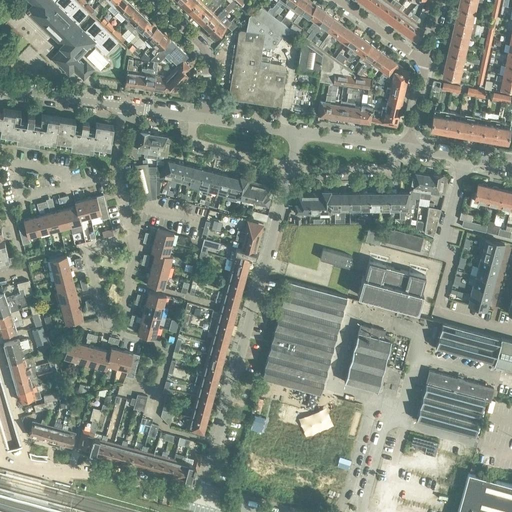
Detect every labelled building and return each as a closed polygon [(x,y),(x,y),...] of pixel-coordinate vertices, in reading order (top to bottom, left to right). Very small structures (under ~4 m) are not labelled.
[(28,9),(27,10),(29,12),(30,12),(64,45),(62,47),(64,48),(54,58),(69,73),(74,67),(83,77),(92,68),(86,62),(83,65),(76,58),(89,46),(93,42),(106,55),(118,42),(96,20),(85,31),(78,24),(89,13),(75,0),(57,0),(55,3),(52,0),(31,0),(35,3),(29,9),(28,9)] [(108,9),(114,16),(129,1),(127,0),(116,0),(111,6),(108,9)] [(184,0),(181,4),(188,11),(198,0),(184,0)] [(198,0),(188,11),(195,17),(207,6),(212,0),(198,0)] [(245,2),(241,7),(249,15),(249,16),(261,7),(262,6),(261,5),(256,10),(246,0),(245,0),(245,1),(245,2)] [(270,7),(268,10),(274,15),(284,0),(278,0),(273,7),(270,7)] [(284,0),(274,15),(277,17),(278,15),(279,14),(280,12),(285,5),(290,9),(296,0),(284,0)] [(282,18),(281,20),(290,27),(291,25),(302,10),(303,10),(306,6),(305,5),(307,0),(296,0),(290,9),(294,12),(290,18),(285,15),(283,17),(282,18)] [(291,25),(290,27),(298,32),(299,31),(301,27),(296,24),(303,14),(309,18),(309,17),(318,6),(318,5),(316,4),(315,5),(309,0),(308,0),(307,0),(305,5),(306,6),(303,10),(302,10),(291,25)] [(365,0),(364,3),(372,9),(379,0),(365,0)] [(379,0),(372,9),(381,16),(390,3),(386,0),(379,0)] [(394,0),(392,0),(390,3),(381,16),(390,22),(399,9),(393,5),(396,1),(394,0)] [(474,0),(459,0),(458,8),(474,12),(476,0),(474,0)] [(124,19),(125,19),(136,8),(129,1),(114,16),(121,22),(124,19)] [(94,9),(87,3),(85,6),(91,12),(94,9)] [(304,30),(302,33),(304,34),(308,37),(316,26),(319,21),(318,21),(321,16),(322,17),(326,12),(326,11),(318,5),(318,6),(309,17),(314,20),(306,32),(304,30)] [(402,5),(399,9),(390,22),(398,28),(407,15),(401,10),(404,7),(402,5)] [(195,17),(203,24),(214,13),(207,6),(195,17)] [(237,42),(228,98),(281,106),(284,70),(269,67),(269,63),(269,62),(268,62),(269,57),(260,55),(262,45),(272,47),(274,47),(283,35),(291,41),(298,32),(290,27),(281,20),(277,17),(274,15),(268,10),(262,6),(261,7),(249,16),(246,30),(241,29),(238,30),(237,42)] [(142,14),(136,8),(125,19),(128,22),(124,25),(128,29),(142,14)] [(214,13),(203,24),(209,30),(207,32),(209,33),(225,16),(229,11),(226,8),(217,16),(214,13)] [(474,12),(458,8),(455,19),(471,23),(474,12)] [(316,26),(308,37),(310,39),(311,39),(314,35),(317,31),(322,35),(326,29),(334,17),(326,11),(326,12),(322,17),(321,16),(318,21),(319,21),(316,26)] [(407,15),(398,28),(406,34),(416,21),(410,17),(413,13),(410,11),(407,15)] [(135,35),(138,32),(149,20),(142,14),(128,29),(135,35)] [(225,16),(209,33),(214,39),(227,26),(232,30),(241,22),(236,17),(231,22),(225,16)] [(322,41),(319,45),(324,49),(327,46),(336,33),(335,32),(338,28),(339,29),(343,24),(343,23),(334,17),(326,29),(329,31),(322,41)] [(418,17),(416,21),(406,34),(416,40),(425,28),(418,23),(421,19),(418,17)] [(455,19),(453,30),(469,34),(471,23),(455,19)] [(151,22),(149,20),(138,32),(142,35),(134,43),(138,47),(139,45),(157,26),(152,21),(151,22)] [(336,33),(327,46),(330,48),(337,37),(343,41),(345,42),(353,31),(351,29),(350,29),(343,23),(343,24),(339,29),(338,28),(335,32),(336,33)] [(147,42),(151,46),(164,32),(157,26),(139,45),(143,48),(145,45),(144,45),(147,42)] [(122,34),(115,28),(111,32),(118,38),(122,34)] [(453,30),(450,42),(466,45),(469,34),(453,30)] [(152,51),(155,55),(171,39),(164,32),(151,46),(149,48),(152,51)] [(363,38),(354,32),(346,43),(351,47),(349,49),(352,52),(356,47),(355,47),(358,42),(360,43),(363,38)] [(302,43),(297,70),(319,74),(323,51),(320,49),(303,36),(302,43)] [(357,52),(362,56),(371,44),(363,38),(360,43),(358,42),(355,47),(356,47),(352,52),(356,54),(357,52)] [(180,48),(171,39),(155,55),(151,59),(150,60),(153,61),(157,61),(160,62),(165,57),(168,53),(172,57),(180,48)] [(466,45),(450,42),(448,53),(464,56),(466,45)] [(380,50),(371,44),(362,56),(359,60),(363,63),(357,72),(361,74),(363,71),(364,72),(373,59),(372,58),(375,54),(377,55),(380,50)] [(109,61),(94,47),(85,56),(101,71),(109,61)] [(173,61),(174,62),(184,52),(180,48),(172,57),(170,59),(173,61)] [(374,64),(379,68),(388,56),(380,50),(377,55),(375,54),(372,58),(373,59),(364,72),(367,74),(374,64)] [(319,74),(318,80),(333,83),(352,86),(363,87),(369,88),(370,77),(357,75),(352,71),(323,51),(319,74)] [(188,56),(185,53),(184,52),(174,62),(177,65),(170,72),(182,84),(190,76),(185,72),(190,67),(184,61),(188,56)] [(347,58),(339,52),(335,58),(343,64),(347,58)] [(464,56),(448,53),(445,64),(461,67),(464,56)] [(397,63),(388,56),(379,68),(383,71),(379,77),(380,78),(377,82),(381,84),(393,68),(397,63)] [(129,58),(124,86),(134,87),(136,71),(137,69),(137,66),(132,66),(133,59),(129,58)] [(146,68),(143,89),(153,90),(155,75),(157,61),(153,61),(152,67),(154,67),(153,69),(146,68)] [(398,64),(397,63),(393,68),(395,69),(392,80),(406,83),(409,70),(402,69),(402,67),(398,64)] [(461,67),(445,64),(443,75),(452,77),(451,81),(456,82),(457,78),(458,79),(461,67)] [(503,76),(511,77),(511,66),(505,65),(503,76)] [(136,71),(134,87),(143,89),(146,68),(142,68),(141,70),(137,69),(136,71)] [(175,92),(178,89),(182,84),(170,72),(166,77),(165,76),(155,75),(153,90),(165,92),(170,87),(175,92)] [(511,89),(511,77),(503,76),(501,87),(511,89)] [(386,91),(403,95),(406,83),(392,80),(390,88),(387,87),(386,91)] [(320,100),(317,114),(327,116),(328,110),(330,111),(331,105),(330,105),(333,85),(338,85),(329,84),(326,101),(320,100)] [(327,116),(338,118),(341,103),(335,102),(338,85),(333,85),(330,105),(331,105),(330,111),(328,110),(327,116)] [(341,100),(341,103),(338,118),(347,119),(348,114),(350,114),(351,108),(350,108),(351,102),(353,93),(354,88),(346,87),(345,92),(348,92),(347,101),(341,100)] [(387,103),(401,106),(403,95),(386,91),(385,95),(388,96),(387,103)] [(347,119),(358,121),(361,107),(354,106),(355,99),(356,94),(353,93),(351,102),(350,108),(351,108),(350,114),(348,114),(347,119)] [(492,99),(501,101),(502,94),(494,93),(492,99)] [(502,94),(501,101),(509,103),(510,96),(502,94)] [(382,107),(381,112),(388,113),(388,112),(394,114),(393,115),(398,116),(401,106),(387,103),(385,108),(382,107)] [(361,107),(358,121),(369,122),(370,121),(370,117),(372,108),(371,108),(372,105),(361,104),(361,107)] [(50,138),(55,139),(58,116),(41,114),(40,120),(33,119),(34,113),(28,112),(27,118),(20,117),(21,110),(3,108),(2,111),(0,123),(1,123),(0,127),(0,130),(5,131),(5,135),(16,137),(16,138),(38,141),(49,142),(50,138)] [(434,110),(431,127),(456,132),(459,114),(455,113),(455,112),(440,109),(439,110),(434,110)] [(391,124),(396,125),(398,116),(393,115),(394,114),(388,112),(388,113),(381,112),(380,115),(383,116),(383,120),(378,118),(377,122),(391,126),(391,124)] [(456,132),(464,133),(482,136),(485,118),(480,117),(480,116),(464,114),(464,115),(459,114),(456,132)] [(75,119),(58,116),(55,139),(60,139),(59,144),(70,145),(70,146),(93,149),(104,150),(104,146),(110,147),(113,125),(96,122),(95,128),(88,127),(89,121),(82,120),(81,126),(74,125),(75,119)] [(482,136),(499,139),(507,141),(510,123),(505,122),(505,121),(490,118),(489,119),(485,118),(482,136)] [(147,153),(150,133),(150,131),(138,129),(136,137),(139,138),(138,149),(145,150),(144,157),(147,157),(147,153)] [(156,158),(156,154),(159,135),(150,133),(147,153),(147,157),(156,158)] [(169,136),(159,135),(156,154),(156,158),(165,160),(166,160),(169,136)] [(134,165),(140,199),(140,201),(144,201),(151,199),(149,173),(147,158),(143,159),(143,163),(138,164),(134,165)] [(165,160),(161,176),(161,177),(168,179),(167,184),(169,184),(174,162),(166,160),(165,160)] [(176,180),(180,181),(184,165),(174,162),(169,184),(174,186),(176,180)] [(194,167),(184,165),(180,181),(187,183),(186,188),(188,188),(194,167)] [(191,184),(198,186),(203,169),(194,167),(188,188),(190,189),(191,184)] [(212,172),(203,169),(198,186),(202,187),(201,191),(207,192),(212,172)] [(210,189),(217,191),(221,174),(212,172),(207,192),(209,193),(210,189)] [(423,174),(417,173),(413,172),(410,192),(411,192),(411,193),(411,212),(411,207),(414,207),(414,204),(415,201),(416,191),(420,192),(420,193),(421,193),(423,174)] [(430,193),(431,193),(434,173),(430,173),(430,175),(423,174),(421,193),(420,197),(429,199),(430,193)] [(443,175),(434,173),(431,193),(437,194),(440,195),(443,175)] [(231,176),(221,174),(217,191),(224,193),(223,197),(225,198),(231,176)] [(228,194),(235,196),(240,179),(231,176),(225,198),(227,198),(228,194)] [(242,202),(244,202),(250,179),(240,177),(240,179),(235,196),(243,198),(242,202)] [(250,179),(244,202),(249,204),(250,199),(254,201),(259,183),(250,181),(250,179)] [(270,186),(259,183),(254,201),(267,204),(269,196),(268,196),(270,186)] [(481,184),(477,183),(476,191),(473,191),(472,198),(479,200),(479,202),(486,203),(490,186),(487,186),(486,184),(482,183),(481,184)] [(494,186),(492,187),(490,186),(486,203),(493,205),(493,203),(498,204),(502,189),(498,188),(498,187),(494,186)] [(511,200),(511,191),(502,189),(498,204),(503,205),(502,208),(510,210),(511,200)] [(330,212),(330,193),(330,191),(319,191),(319,193),(320,212),(330,212)] [(380,212),(390,212),(390,192),(380,193),(380,212)] [(399,192),(390,192),(390,212),(399,212),(399,192)] [(410,192),(399,192),(399,212),(399,219),(399,223),(404,223),(404,212),(410,212),(411,212),(411,193),(411,192),(410,192)] [(295,213),(310,213),(310,193),(299,193),(299,196),(297,196),(297,203),(295,203),(295,213)] [(310,213),(320,212),(319,193),(310,193),(310,213)] [(340,217),(340,215),(340,193),(330,193),(330,212),(335,212),(335,223),(340,223),(340,217)] [(350,193),(340,193),(340,215),(344,215),(344,212),(349,212),(349,224),(350,224),(350,193)] [(360,193),(350,193),(350,224),(360,223),(360,219),(356,219),(355,212),(360,212),(360,193)] [(370,193),(360,193),(360,212),(370,212),(370,193)] [(380,193),(370,193),(370,212),(380,212),(380,193)] [(102,219),(109,217),(103,194),(86,198),(90,216),(100,213),(102,219)] [(75,201),(76,205),(79,219),(80,218),(90,216),(86,198),(75,201)] [(429,202),(426,222),(424,232),(434,236),(441,208),(433,207),(434,203),(429,202)] [(81,222),(80,218),(79,219),(76,205),(66,208),(70,225),(81,222)] [(55,211),(60,228),(70,225),(66,208),(55,211)] [(266,221),(268,214),(252,210),(250,217),(266,221)] [(55,211),(45,213),(49,231),(60,228),(55,211)] [(39,233),(49,231),(45,213),(34,216),(39,233)] [(34,216),(17,221),(23,244),(30,242),(29,236),(39,233),(34,216)] [(481,224),(471,221),(463,219),(461,226),(479,230),(481,224)] [(247,220),(247,222),(243,237),(259,241),(263,224),(247,220)] [(220,231),(222,224),(213,222),(212,229),(220,231)] [(0,260),(9,259),(5,241),(0,242),(0,235),(3,235),(1,228),(0,228),(0,260)] [(157,228),(154,239),(171,244),(174,233),(157,228)] [(380,239),(419,249),(423,237),(395,229),(369,229),(366,240),(379,244),(380,239)] [(240,247),(256,251),(259,241),(243,237),(236,235),(235,239),(242,240),(240,247)] [(478,247),(481,247),(501,253),(504,243),(481,236),(478,247)] [(220,242),(204,238),(202,245),(218,249),(220,242)] [(168,254),(171,244),(154,239),(151,250),(155,251),(168,254)] [(233,257),(249,262),(250,257),(251,257),(251,256),(255,257),(256,251),(240,247),(236,246),(233,257)] [(481,257),(499,262),(501,253),(481,247),(478,257),(480,257),(481,257)] [(349,266),(352,256),(323,248),(320,259),(349,266)] [(155,251),(152,262),(169,266),(172,255),(168,254),(155,251)] [(49,259),(52,269),(69,265),(67,254),(49,259)] [(246,274),(249,262),(233,257),(230,270),(246,274)] [(496,271),(499,262),(481,257),(480,257),(478,266),(496,271)] [(362,275),(357,294),(418,311),(423,292),(421,291),(426,275),(409,271),(386,265),(369,260),(365,276),(362,275)] [(152,262),(149,272),(167,277),(169,266),(152,262)] [(72,276),(69,265),(52,269),(55,280),(72,276)] [(478,266),(475,275),(494,280),(496,271),(478,266)] [(243,284),(246,274),(230,270),(227,280),(243,284)] [(164,287),(167,277),(149,272),(146,283),(164,287)] [(475,275),(473,284),(491,290),(494,280),(475,275)] [(75,286),(72,276),(55,280),(57,291),(75,286)] [(0,293),(0,303),(31,293),(32,293),(28,280),(17,283),(20,293),(10,296),(6,298),(4,292),(0,293)] [(240,296),(243,284),(227,280),(226,286),(221,285),(220,290),(240,296)] [(347,296),(288,280),(287,281),(288,281),(285,292),(284,293),(282,304),(281,304),(281,305),(275,328),(274,329),(275,329),(273,335),(272,340),(271,341),(271,342),(271,344),(269,352),(268,352),(268,353),(268,354),(265,364),(265,366),(262,376),(262,377),(320,393),(347,296)] [(473,284),(470,294),(489,299),(491,290),(473,284)] [(57,291),(60,301),(77,297),(75,286),(57,291)] [(221,302),(219,310),(235,314),(235,313),(237,308),(237,306),(240,296),(220,290),(218,289),(215,301),(221,302)] [(149,290),(146,301),(163,305),(166,295),(149,290)] [(31,293),(0,303),(0,314),(18,308),(16,304),(19,302),(20,305),(28,302),(29,305),(35,303),(31,293)] [(486,309),(489,299),(470,294),(468,303),(486,309)] [(60,301),(63,312),(80,307),(77,297),(60,301)] [(143,311),(160,316),(163,305),(146,301),(143,311)] [(35,303),(29,305),(32,315),(37,313),(35,303)] [(83,318),(80,307),(63,312),(66,323),(83,318)] [(0,314),(0,325),(21,318),(18,308),(0,314)] [(216,320),(232,324),(235,314),(219,310),(216,320)] [(157,327),(160,316),(143,311),(140,322),(157,327)] [(21,318),(0,325),(0,331),(1,336),(6,334),(16,330),(15,326),(23,323),(21,318)] [(169,330),(176,331),(178,321),(171,319),(169,330)] [(213,331),(229,335),(232,324),(216,320),(211,319),(208,329),(213,331)] [(155,337),(157,327),(140,322),(137,333),(155,337)] [(511,340),(501,338),(501,337),(501,336),(500,337),(442,322),(436,343),(435,347),(494,362),(493,364),(494,364),(494,363),(511,367),(511,340)] [(344,381),(352,383),(378,390),(391,340),(390,340),(391,336),(384,334),(385,330),(360,323),(344,381)] [(43,327),(41,327),(32,330),(36,345),(48,341),(43,327)] [(210,341),(226,346),(229,335),(213,331),(210,341)] [(4,343),(6,353),(29,346),(27,338),(19,341),(19,339),(4,343)] [(63,357),(74,360),(79,342),(68,339),(63,357)] [(226,346),(210,341),(207,341),(206,345),(209,346),(207,353),(223,357),(226,346)] [(89,345),(79,342),(74,360),(84,362),(89,345)] [(45,353),(50,351),(51,351),(48,343),(37,347),(39,355),(45,353)] [(84,362),(95,365),(99,348),(89,345),(84,362)] [(9,362),(24,358),(23,353),(31,351),(29,346),(6,353),(9,362)] [(106,364),(107,364),(120,368),(125,350),(111,347),(110,351),(106,364)] [(110,351),(99,348),(95,365),(106,368),(107,364),(106,364),(110,351)] [(139,354),(125,350),(120,368),(127,369),(126,375),(133,377),(139,354)] [(223,357),(207,353),(203,351),(200,362),(204,363),(220,367),(223,357)] [(35,365),(32,357),(25,359),(24,358),(9,362),(11,371),(35,365)] [(217,379),(220,367),(204,363),(201,374),(217,379)] [(11,371),(14,381),(35,375),(35,376),(37,375),(36,370),(35,365),(11,371)] [(53,381),(57,380),(59,379),(57,370),(52,371),(51,371),(52,373),(48,374),(49,378),(52,377),(53,381)] [(426,382),(416,419),(475,435),(485,399),(490,400),(493,387),(462,379),(463,378),(457,376),(457,377),(429,370),(426,382)] [(217,379),(201,374),(197,373),(194,384),(198,385),(214,390),(217,379)] [(14,381),(17,391),(38,385),(35,376),(35,375),(14,381)] [(17,391),(20,401),(35,396),(35,398),(41,397),(39,389),(41,389),(40,384),(38,385),(17,391)] [(212,400),(214,390),(198,385),(196,396),(212,400)] [(44,401),(62,397),(61,391),(43,395),(44,401)] [(105,395),(105,396),(103,403),(102,403),(101,409),(105,411),(107,405),(106,405),(106,404),(110,405),(111,394),(105,395)] [(133,407),(142,410),(144,410),(147,396),(137,394),(136,398),(134,404),(133,407)] [(209,411),(212,400),(196,396),(193,407),(209,411)] [(36,411),(49,408),(48,401),(34,405),(36,411)] [(190,417),(206,422),(209,411),(193,407),(190,417)] [(162,409),(160,416),(169,425),(172,412),(167,410),(162,409)] [(203,432),(206,422),(190,417),(188,424),(187,423),(186,428),(203,432)] [(39,438),(45,418),(42,418),(40,423),(32,421),(29,435),(39,438)] [(47,419),(45,418),(39,438),(50,440),(54,427),(46,424),(47,419)] [(76,448),(89,452),(93,437),(94,437),(98,422),(97,421),(97,422),(92,420),(91,424),(84,422),(76,448)] [(60,443),(66,424),(63,423),(62,429),(54,427),(50,440),(60,443)] [(151,423),(147,435),(154,438),(158,425),(151,423)] [(68,425),(66,424),(60,443),(71,446),(75,432),(66,430),(68,425)] [(169,434),(165,433),(160,431),(157,441),(167,444),(168,440),(169,434)] [(437,438),(412,431),(409,445),(433,452),(437,438)] [(100,455),(105,435),(103,434),(102,439),(94,437),(93,437),(89,452),(95,453),(95,454),(100,455)] [(108,436),(105,435),(100,455),(109,458),(114,443),(107,441),(108,436)] [(121,445),(114,443),(109,458),(119,461),(125,440),(123,440),(121,445)] [(127,441),(125,440),(119,461),(129,463),(134,448),(126,446),(127,441)] [(143,445),(142,450),(134,448),(129,463),(139,466),(145,446),(143,445)] [(148,447),(145,446),(139,466),(149,469),(154,453),(146,451),(148,447)] [(162,450),(161,455),(154,453),(149,469),(159,471),(165,451),(162,450)] [(167,452),(165,451),(159,471),(169,474),(174,458),(166,456),(167,452)] [(193,471),(194,471),(194,470),(197,471),(201,455),(195,454),(192,463),(184,461),(179,477),(185,478),(191,479),(193,471)] [(181,460),(174,458),(169,474),(179,477),(184,461),(185,457),(182,456),(181,460)] [(511,511),(511,484),(468,472),(457,511),(511,511)]
